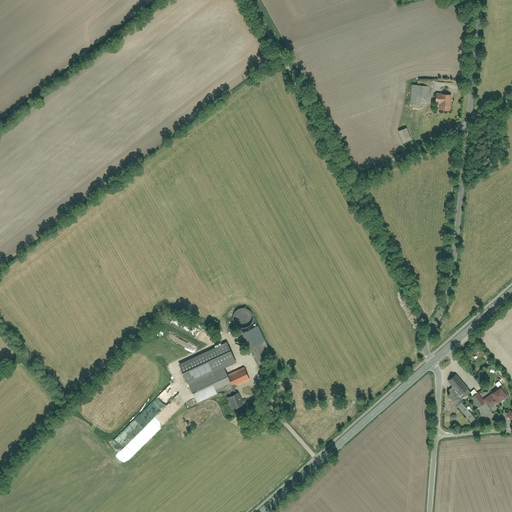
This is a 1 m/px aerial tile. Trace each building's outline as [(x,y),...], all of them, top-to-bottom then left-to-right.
[(421,106),(422,97),(428,97),(429,87),(426,87),(412,86),(411,105),(421,106)] [(441,104),(441,111),(451,112),(452,96),(442,95),(436,95),(436,103),(441,104)] [(408,129),(399,132),(404,144),(412,140),(408,129)] [(266,341),(250,349),(260,368),(275,361),(266,341)] [(228,392),(231,397),(228,398),(234,410),(245,405),(240,394),(238,395),(235,389),(251,382),(245,368),(229,375),(226,369),(237,364),(229,344),(180,365),(198,405),(228,392)] [(449,382),(454,388),(446,394),(457,407),(458,407),(474,425),(481,420),(464,400),(471,394),(468,390),(470,388),(459,374),(449,382)] [(502,387),(485,400),(493,409),(509,396),(502,387)] [(473,399),(480,408),(485,403),(475,390),(472,393),(473,399)]
